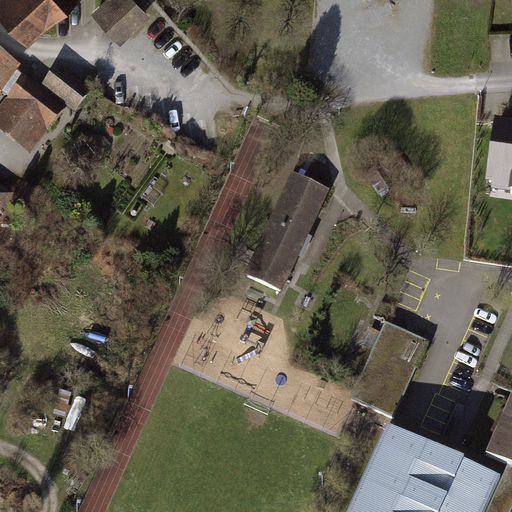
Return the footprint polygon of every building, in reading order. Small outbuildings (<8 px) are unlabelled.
[(0,0),(0,3),(28,35),(67,0),(0,0)] [(136,0),(104,0),(92,12),(119,40),(148,12),(136,0)] [(0,95),(2,93),(8,98),(24,76),(18,71),(21,65),(0,49),(0,95)] [(41,87),(24,76),(8,98),(0,109),(0,128),(31,151),(65,103),(77,112),(93,89),(57,64),(41,87)] [(511,124),(493,122),(483,195),(511,198),(511,124)] [(329,194),(290,175),(242,276),(281,294),(329,194)] [(428,342),(385,323),(352,398),(395,417),(428,342)] [(511,392),(485,455),(511,466),(511,392)] [(486,511),(500,483),(386,433),(351,511),(486,511)]
